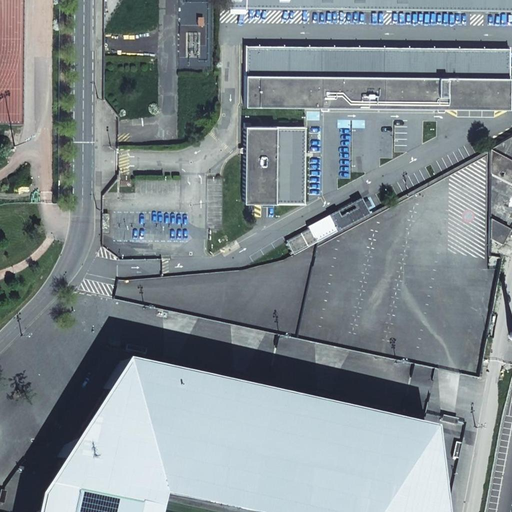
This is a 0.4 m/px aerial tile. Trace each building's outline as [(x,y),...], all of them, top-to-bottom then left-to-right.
[(511,0),(222,0),(223,8),(511,11),(511,0)] [(243,106),(507,109),(508,48),(244,46),(243,106)] [(303,204),(304,127),(243,126),(243,203),(303,204)] [(511,162),(489,150),(489,169),(489,175),(511,186),(511,162)] [(368,214),(359,198),(327,215),(336,232),(368,214)] [(327,215),(306,227),(308,230),(309,229),(316,242),(336,232),(327,215)] [(489,240),(499,246),(505,233),(507,230),(489,220),(489,240)] [(316,242),(309,229),(308,230),(286,242),(289,248),(293,255),(316,242)] [(126,345),(125,350),(144,355),(146,349),(126,345)] [(351,412),(120,362),(105,387),(104,389),(107,388),(110,388),(111,384),(115,385),(114,389),(119,390),(124,391),(126,381),(132,382),(135,376),(157,380),(153,397),(383,446),(369,511),(438,511),(427,432),(404,424),(351,412)] [(107,388),(70,446),(62,459),(51,476),(149,498),(150,494),(156,490),(257,511),(369,511),(383,446),(153,397),(157,380),(135,376),(132,382),(126,381),(124,391),(119,390),(114,389),(115,385),(111,384),(110,388),(107,388)] [(104,389),(64,445),(70,446),(107,388),(104,389)] [(457,459),(460,443),(455,442),(451,458),(457,459)] [(56,458),(62,459),(70,446),(64,445),(56,458)] [(56,458),(29,511),(72,511),(77,493),(131,504),(146,507),(149,498),(51,476),(62,459),(56,458)] [(145,511),(146,507),(131,504),(77,493),(72,511),(145,511)]
